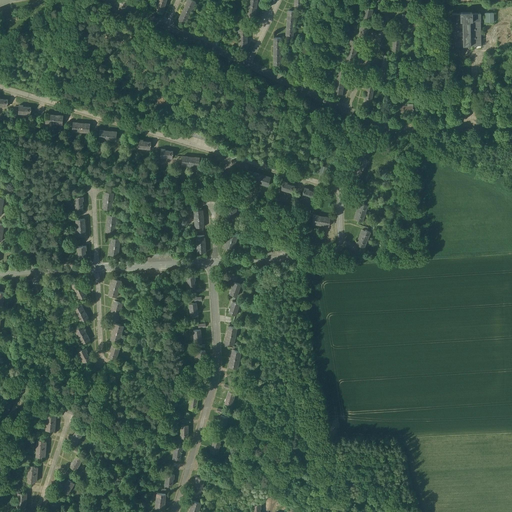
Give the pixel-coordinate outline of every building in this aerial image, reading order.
[(162,13),(165,0),(156,0),(154,11),(162,13)] [(192,0),(184,0),(176,21),(185,24),(194,1),(192,0)] [(247,0),(245,15),(254,17),(256,0),(247,0)] [(369,19),(370,8),(364,7),(362,18),(369,19)] [(286,10),(284,38),(292,38),(293,10),(286,10)] [(472,12),(461,12),(461,13),(452,13),(453,46),(480,46),(480,13),(472,13),(472,12)] [(400,13),(400,29),(408,30),(408,13),(400,13)] [(492,13),(484,13),(484,23),(493,22),(492,13)] [(237,46),(246,46),(246,25),(237,25),(237,46)] [(391,52),(397,52),(397,48),(400,48),(400,36),(391,36),(391,52)] [(272,37),(271,64),(280,64),(280,37),(272,37)] [(389,55),(382,53),(376,88),(383,90),(389,55)] [(334,77),(333,93),(342,93),(342,77),(334,77)] [(361,105),(369,106),(373,85),(365,83),(361,105)] [(16,106),(17,115),(27,114),(27,106),(16,106)] [(44,122),(62,124),(63,115),(45,113),(44,122)] [(88,132),(90,124),(71,121),(70,129),(88,132)] [(211,135),(183,127),(181,133),(209,141),(211,135)] [(97,139),(117,140),(117,131),(97,130),(97,139)] [(137,140),(137,149),(151,149),(151,140),(137,140)] [(160,148),(158,156),(172,159),(174,150),(160,148)] [(197,157),(180,156),(180,165),(197,165),(197,157)] [(267,185),(269,176),(252,172),(250,180),(267,185)] [(280,189),(292,193),(294,185),(282,181),(280,189)] [(302,188),(301,197),(310,198),(311,189),(302,188)] [(103,191),(101,208),(111,209),(112,192),(103,191)] [(76,209),(81,208),(81,196),(73,196),(73,205),(75,205),(76,209)] [(352,219),(362,221),(366,205),(357,203),(352,219)] [(226,217),(234,217),(233,206),(225,206),(226,217)] [(192,209),(194,227),(203,227),(202,209),(192,209)] [(106,214),(105,232),(114,232),(115,214),(106,214)] [(328,226),(329,217),(316,215),(315,219),(311,218),(311,223),(328,226)] [(74,218),(75,236),(85,236),(84,218),(74,218)] [(358,244),(358,246),(363,248),(369,231),(360,228),(355,243),(358,244)] [(194,235),(195,252),(205,252),(204,234),(194,235)] [(109,237),(109,254),(118,254),(118,237),(109,237)] [(86,257),(86,245),(76,245),(76,257),(86,257)] [(195,276),(186,277),(188,289),(195,288),(194,280),(195,280),(195,276)] [(111,277),(106,294),(115,297),(120,280),(111,277)] [(84,296),(79,281),(71,284),(77,299),(84,296)] [(241,284),(234,282),(230,294),(236,297),(241,284)] [(117,319),(119,301),(112,300),(110,318),(117,319)] [(87,318),(81,301),(73,304),(78,321),(87,318)] [(240,304),(231,301),(230,305),(232,306),(229,313),(236,316),(240,304)] [(198,316),(196,303),(189,304),(191,317),(198,316)] [(118,341),(122,325),(113,322),(109,339),(118,341)] [(82,324),(74,327),(81,343),(89,339),(82,324)] [(237,328),(228,326),(227,331),(229,332),(228,335),(235,336),(237,328)] [(200,330),(193,330),(195,343),(202,343),(200,330)] [(235,336),(228,335),(227,338),(226,338),(225,343),(233,345),(235,336)] [(107,357),(116,359),(118,346),(110,345),(107,357)] [(80,349),(82,361),(90,360),(88,347),(80,349)] [(197,363),(204,363),(204,355),(205,355),(205,350),(197,351),(197,363)] [(241,352),(232,350),(231,355),(232,355),(232,358),(239,360),(241,352)] [(239,360),(232,358),(231,362),(230,362),(229,367),(237,368),(239,360)] [(235,393),(228,391),(225,403),(231,405),(235,393)] [(198,397),(191,396),(189,409),(196,410),(198,397)] [(79,405),(62,400),(60,405),(77,411),(79,405)] [(56,414),(47,413),(47,422),(54,422),(54,419),(56,419),(56,414)] [(228,417),(221,415),(217,428),(224,429),(228,417)] [(54,422),(47,422),(46,430),(55,431),(55,426),(54,426),(54,422)] [(81,426),(74,422),(72,425),(77,428),(77,429),(78,430),(81,426)] [(78,430),(77,429),(70,441),(76,444),(83,433),(78,430)] [(221,441),(214,439),(210,452),(217,454),(221,441)] [(43,440),(38,440),(37,448),(46,449),(46,442),(43,441),(43,440)] [(182,447),(174,446),(173,459),(180,460),(181,452),(182,452),(182,447)] [(81,451),(74,447),(72,450),(77,453),(77,455),(78,456),(81,451)] [(46,449),(37,448),(36,457),(42,457),(42,456),(45,456),(46,449)] [(78,456),(77,455),(70,466),(76,470),(83,458),(78,456)] [(35,465),(29,465),(28,474),(37,474),(38,467),(34,467),(35,465)] [(72,475),(66,471),(64,474),(69,478),(68,479),(70,480),(72,475)] [(175,474),(166,473),(165,485),(172,486),(173,478),(174,479),(175,474)] [(37,474),(28,474),(28,482),(33,482),(33,481),(37,482),(37,474)] [(204,479),(196,476),(195,481),(196,482),(195,485),(202,487),(204,479)] [(68,479),(62,490),(68,494),(75,483),(70,480),(68,479)] [(202,487),(195,485),(194,488),(193,488),(191,493),(199,496),(202,487)] [(59,495),(52,491),(50,494),(56,497),(55,498),(56,499),(59,495)] [(27,493),(18,492),(17,501),(25,502),(25,498),(26,498),(27,493)] [(166,494),(157,493),(156,501),(163,502),(164,499),(165,499),(166,494)] [(56,499),(55,498),(48,510),(51,511),(54,511),(61,502),(56,499)] [(201,503),(193,500),(191,506),(192,506),(191,509),(198,511),(201,503)] [(25,502),(17,501),(17,510),(25,510),(26,505),(25,505),(25,502)] [(163,502),(156,501),(155,510),(164,511),(164,506),(163,506),(163,502)]
